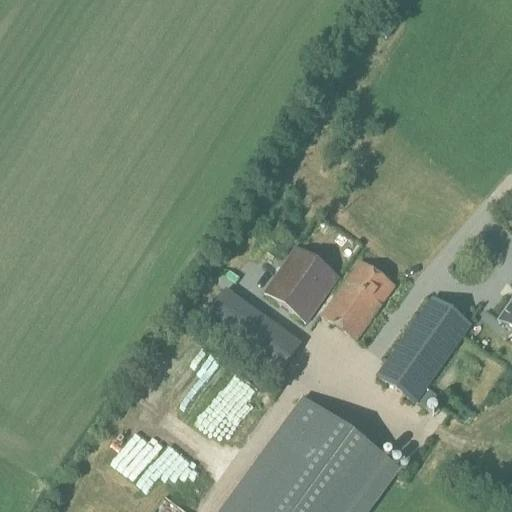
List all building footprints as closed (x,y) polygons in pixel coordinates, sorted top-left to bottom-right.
[(305,326),(338,282),(296,252),(265,296),(305,326)] [(356,343),(394,290),(359,266),(321,320),(356,343)] [(225,295),(200,330),(275,383),(300,348),(225,295)] [(511,301),(495,325),(511,336),(511,301)] [(425,412),(435,399),(422,390),(449,352),(416,328),(379,379),(425,412)] [(302,404),(223,511),(373,511),(400,476),(302,404)] [(511,443),(491,480),(511,491),(511,443)]
